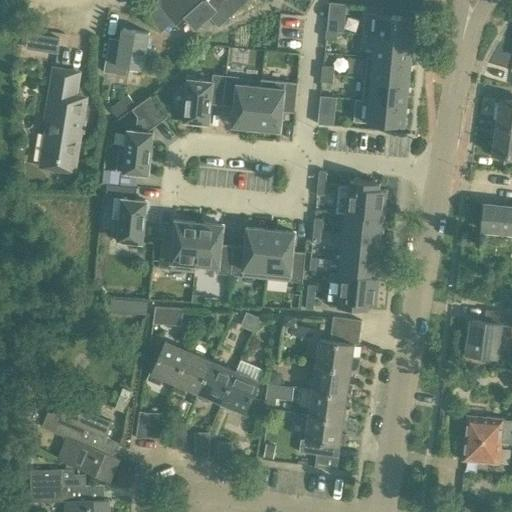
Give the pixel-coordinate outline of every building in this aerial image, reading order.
[(153,0),(158,5),(146,15),(160,32),(172,22),(175,25),(184,17),(195,29),(199,25),(203,30),(213,21),(218,26),(243,5),(246,0),(266,0),(272,2),(272,0),(153,0)] [(378,14),(376,35),(413,38),(415,17),(378,14)] [(40,16),(18,22),(21,31),(43,25),(40,16)] [(328,22),(327,31),(337,32),(344,33),(345,23),(328,22)] [(148,32),(125,29),(124,38),(108,35),(102,72),(129,76),(131,65),(142,67),(148,32)] [(337,32),(326,31),(325,39),(337,40),(337,32)] [(413,38),(376,35),(374,56),(411,60),(413,38)] [(47,36),(45,51),(57,53),(59,38),(47,36)] [(367,56),(365,77),(409,81),(411,60),(374,56),(367,56)] [(322,66),(322,74),(333,75),(334,67),(322,66)] [(81,133),(86,98),(74,96),(78,74),(53,70),(45,121),(47,123),(41,167),(75,172),(81,133)] [(210,104),(223,105),(226,76),(212,74),(212,81),(188,79),(184,124),(207,126),(210,104)] [(333,75),(322,74),(321,82),(333,83),(333,75)] [(260,92),(261,86),(238,84),(239,77),(226,76),(223,105),(235,106),(233,129),(256,131),(260,92)] [(409,81),(365,77),(363,99),(369,99),(407,103),(409,81)] [(262,79),(261,86),(260,92),(256,131),(279,134),(282,111),(295,112),(298,83),(262,79)] [(128,95),(111,107),(117,116),(134,104),(128,95)] [(124,173),(123,176),(148,178),(153,126),(167,116),(151,95),(129,111),(137,121),(136,130),(128,130),(126,151),(118,150),(116,172),(124,173)] [(404,126),(407,103),(369,99),(367,122),(404,126)] [(497,126),(496,127),(511,128),(511,100),(500,99),(497,126)] [(317,117),(317,124),(328,126),(329,118),(317,117)] [(511,128),(496,127),(493,154),(511,156),(511,128)] [(318,184),(325,185),(326,173),(319,173),(318,184)] [(336,212),(347,213),(382,216),(384,217),(387,190),(379,189),(380,183),(350,180),(350,186),(339,185),(336,212)] [(137,187),(107,184),(106,197),(113,198),(111,219),(119,220),(116,244),(142,246),(146,201),(136,200),(137,187)] [(324,196),(325,185),(318,184),(316,195),(324,196)] [(511,233),(511,206),(485,203),(482,230),(511,233)] [(382,216),(347,213),(345,233),(380,237),(382,216)] [(173,239),(162,238),(159,268),(195,271),(196,263),(196,254),(199,233),(200,218),(175,216),(173,239)] [(196,254),(196,263),(218,266),(217,273),(231,275),(234,245),(220,244),(222,220),(200,218),(199,233),(196,254)] [(313,231),(320,232),(321,221),(314,220),(313,231)] [(270,239),(272,225),(247,223),(244,246),(234,245),(231,275),(266,278),(268,267),(270,239)] [(294,227),(272,225),(270,239),(268,267),(266,278),(303,282),(305,252),(292,251),(294,227)] [(313,231),(312,242),(319,243),(320,232),(313,231)] [(345,233),(343,253),(378,257),(380,237),(345,233)] [(378,257),(343,253),(341,273),(376,277),(378,257)] [(318,259),(310,258),(309,270),(316,271),(318,259)] [(378,277),(376,277),(341,273),(330,272),(327,299),(338,300),(337,306),(367,309),(368,303),(375,304),(378,277)] [(308,285),(307,297),(314,297),(315,286),(308,285)] [(192,302),(204,303),(204,296),(192,295),(192,302)] [(314,297),(307,297),(305,308),(313,309),(314,297)] [(111,298),(109,312),(146,316),(148,302),(111,298)] [(511,326),(511,321),(511,312),(485,309),(484,320),(471,319),(467,355),(498,358),(507,359),(509,336),(500,336),(501,325),(511,326)] [(294,322),(295,316),(285,315),(284,325),(290,325),(294,322)] [(359,333),(361,321),(332,317),(331,329),(359,333)] [(358,345),(359,333),(331,329),(329,341),(320,339),(316,365),(349,370),(357,371),(359,358),(351,357),(352,344),(358,345)] [(174,383),(188,352),(164,341),(150,372),(151,373),(149,377),(160,382),(162,378),(174,383)] [(198,392),(211,361),(188,352),(174,383),(175,383),(173,387),(184,392),(186,387),(198,392)] [(221,402),(234,371),(211,361),(198,392),(196,397),(206,402),(208,397),(221,402)] [(351,395),(352,384),(347,383),(349,370),(316,365),(312,390),(345,395),(351,395)] [(246,413),(259,382),(234,371),(221,402),(219,407),(230,412),(232,407),(246,413)] [(271,371),(270,381),(280,382),(281,376),(277,371),(271,371)] [(277,403),(280,384),(264,382),(262,402),(277,403)] [(116,404),(125,407),(131,391),(122,387),(116,404)] [(347,421),(348,409),(343,408),(345,395),(312,390),(309,415),(342,419),(342,420),(347,421)] [(69,407),(58,402),(57,402),(52,412),(49,411),(42,426),(67,437),(58,458),(72,464),(109,480),(119,459),(99,450),(112,422),(82,409),(70,404),(69,407)] [(148,436),(162,436),(162,412),(148,413),(148,436)] [(343,445),(345,433),(340,433),(342,420),(342,419),(309,415),(305,440),(301,439),(299,452),(317,455),(332,457),(334,446),(337,446),(337,445),(343,445)] [(511,443),(511,421),(503,420),(469,417),(467,438),(501,442),(511,443)] [(172,448),(186,448),(185,422),(171,423),(172,448)] [(195,457),(209,457),(208,433),(194,433),(195,457)] [(508,464),(509,451),(500,450),(501,442),(467,438),(464,461),(497,464),(497,463),(508,464)] [(218,467),(233,466),(231,442),(217,443),(218,467)] [(275,444),(266,443),(265,457),(273,458),(275,444)] [(338,458),(332,457),(317,455),(315,466),(337,469),(338,458)] [(54,478),(54,469),(30,469),(31,502),(61,501),(61,511),(108,511),(109,499),(84,500),(84,484),(67,484),(67,478),(54,478)]
